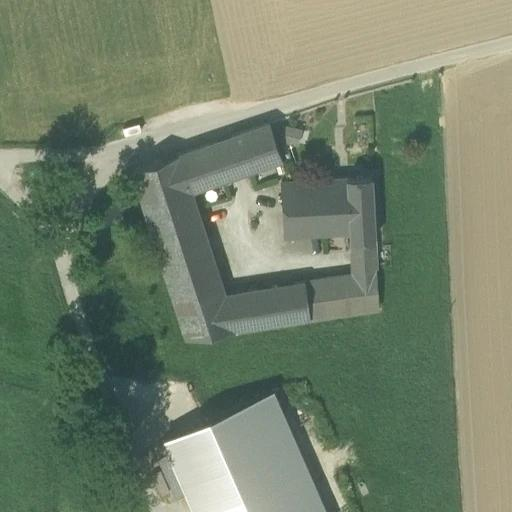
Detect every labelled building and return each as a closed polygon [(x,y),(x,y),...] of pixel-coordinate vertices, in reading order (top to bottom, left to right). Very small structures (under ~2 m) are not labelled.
[(269,123),(232,136),(244,172),(282,159),(269,123)] [(281,127),(285,145),(307,141),(304,123),(281,127)] [(228,177),(244,172),(232,136),(215,142),(228,177)] [(191,190),(228,177),(215,142),(179,154),(191,190)] [(152,235),(186,338),(352,312),(378,308),(374,240),(356,241),(357,272),(359,292),(307,300),(304,281),(225,293),(191,190),(179,154),(131,170),(152,235)] [(371,177),(347,178),(350,233),(350,241),(356,241),(374,240),(371,177)] [(326,234),(350,233),(347,178),(281,181),(286,251),(327,249),(326,234)] [(357,272),(304,281),(307,300),(359,292),(357,272)] [(326,511),(274,391),(255,399),(305,511),(326,511)] [(163,439),(195,511),(305,511),(255,399),(163,439)]
